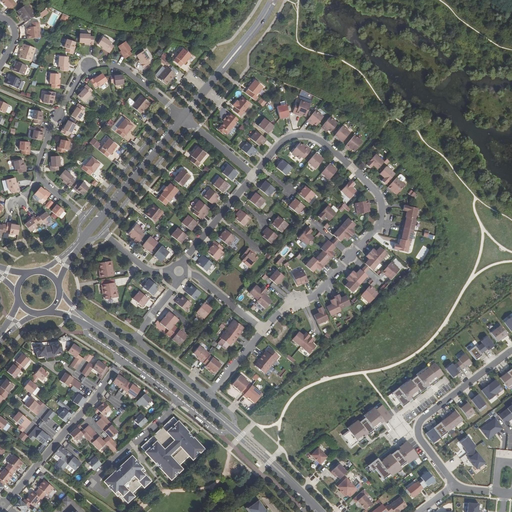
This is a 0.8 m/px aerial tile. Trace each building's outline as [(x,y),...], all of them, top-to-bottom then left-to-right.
[(12,0),(3,0),(1,2),(8,8),(8,7),(11,10),(17,4),(12,0)] [(21,17),(25,23),(36,15),(28,4),(17,11),(19,14),(21,17)] [(62,14),(60,20),(66,23),(68,17),(62,14)] [(28,39),(41,38),(39,27),(27,28),(27,31),(28,31),(28,35),(27,35),(28,39)] [(89,45),(93,45),(94,37),(89,37),(89,35),(79,34),(79,37),(79,43),(84,43),(89,43),(89,45)] [(106,51),(109,53),(113,46),(110,44),(111,42),(102,37),(98,45),(102,47),(106,50),(106,51)] [(72,55),(74,50),(73,50),(74,46),(76,43),(67,39),(64,47),(66,48),(65,52),(72,55)] [(122,56),(125,59),(131,54),(129,51),(131,50),(125,42),(118,47),(121,51),(123,55),(122,56)] [(21,51),(19,58),(31,62),(36,49),(23,44),(21,51)] [(190,55),(183,49),(173,61),(180,67),(183,64),(184,65),(187,61),(185,60),(189,55),(190,55)] [(141,64),(143,68),(149,64),(147,60),(149,59),(143,50),(136,55),(139,60),(142,64),(141,64)] [(60,71),(68,71),(68,67),(67,67),(67,62),(68,57),(59,56),(58,66),(60,67),(60,71)] [(158,61),(166,66),(169,63),(161,57),(158,61)] [(11,70),(24,75),(27,67),(16,63),(14,67),(13,67),(11,70)] [(167,67),(158,78),(166,85),(170,81),(175,75),(167,67)] [(51,88),(59,89),(59,84),(58,84),(59,80),(59,74),(50,74),(49,84),(52,84),(51,88)] [(89,81),(94,87),(97,85),(98,87),(107,81),(102,74),(97,77),(93,79),(93,78),(89,81)] [(18,89),(21,80),(8,75),(7,78),(9,79),(6,84),(18,89)] [(110,75),(111,83),(115,83),(115,85),(123,83),(122,75),(118,75),(114,76),(114,75),(110,75)] [(247,95),(255,101),(258,98),(255,96),(262,87),(255,81),(247,90),(250,92),(247,95)] [(92,90),(86,85),(83,88),(84,89),(81,92),(77,96),(83,102),(90,95),(89,93),(92,90)] [(54,97),(55,93),(47,91),(46,95),(44,95),(43,103),(52,104),(52,101),(53,97),(54,97)] [(91,96),(84,102),(87,105),(93,98),(91,96)] [(132,107),(140,114),(145,108),(146,107),(147,107),(150,103),(141,96),(132,107)] [(240,117),(252,103),(244,96),(239,102),(238,103),(236,102),(233,106),(237,109),(234,112),(240,117)] [(262,107),(267,102),(262,97),(257,102),(262,107)] [(0,111),(5,114),(8,105),(0,101),(0,111)] [(305,117),(310,105),(300,101),(299,104),(296,103),(292,113),(299,116),(300,114),(302,115),(305,117)] [(85,108),(78,103),(76,107),(77,108),(74,111),(71,116),(78,121),(84,113),(82,111),(85,108)] [(277,107),(280,119),(283,118),(285,117),(286,119),(290,118),(286,105),(277,107)] [(41,124),(42,120),(41,120),(41,116),(42,112),(33,110),(31,119),(34,119),(33,123),(41,124)] [(316,126),(323,117),(315,111),(307,121),(310,124),(311,122),(313,124),(316,126)] [(228,133),(236,124),(235,123),(238,120),(230,113),(227,117),(226,116),(223,119),(225,121),(223,124),(220,127),(218,130),(222,134),(224,132),(227,134),(228,133)] [(330,132),(337,124),(330,117),(321,128),(324,130),(326,129),(328,130),(330,132)] [(116,133),(123,138),(125,135),(126,135),(128,132),(133,126),(125,119),(117,128),(119,130),(116,133)] [(264,119),(258,126),(268,135),(271,132),(270,131),(272,129),(274,126),(264,119)] [(60,132),(67,136),(69,133),(71,133),(76,125),(68,121),(65,125),(63,129),(62,129),(60,132)] [(350,133),(342,126),(334,137),(337,139),(337,138),(339,140),(342,142),(350,133)] [(43,133),(44,129),(36,127),(36,131),(33,131),(32,139),(41,141),(41,137),(42,133),(43,133)] [(250,139),(259,146),(261,143),(262,142),(264,143),(267,140),(256,131),(250,139)] [(361,142),(354,136),(345,146),(348,149),(349,148),(354,152),(361,142)] [(99,151),(107,157),(109,154),(110,155),(114,151),(113,150),(114,149),(117,145),(109,139),(101,148),(102,148),(99,151)] [(57,147),(56,152),(64,153),(65,150),(68,150),(69,142),(60,140),(59,144),(59,147),(57,147)] [(29,155),(29,150),(28,150),(29,146),(29,143),(20,141),(19,150),(22,150),(21,154),(29,155)] [(241,150),(250,157),(252,154),(253,153),(255,155),(257,151),(247,143),(241,150)] [(311,151),(305,146),(304,147),(302,145),(299,143),(291,153),(299,159),(301,157),(304,159),(311,151)] [(190,161),(197,167),(200,163),(199,162),(206,154),(198,147),(191,156),(193,158),(190,161)] [(316,152),(307,163),(315,169),(323,159),(320,157),(318,156),(319,155),(316,152)] [(366,165),(370,168),(373,165),(377,169),(382,164),(384,162),(375,154),(366,165)] [(50,171),(58,171),(58,166),(60,166),(59,156),(51,157),(51,162),(51,167),(50,167),(50,171)] [(95,169),(100,164),(92,158),(85,166),(84,166),(81,169),(86,172),(90,176),(92,173),(93,173),(96,170),(95,169)] [(285,176),(292,168),(281,159),(279,162),(280,163),(278,165),(276,168),(285,176)] [(18,173),(26,172),(25,168),(24,168),(23,164),(22,160),(14,162),(15,169),(17,169),(18,173)] [(330,163),(321,174),(329,180),(336,171),(334,169),(332,167),(333,166),(330,163)] [(228,165),(222,173),(232,182),(235,179),(234,178),(235,176),(238,173),(228,165)] [(385,185),(395,174),(386,167),(380,173),(380,174),(384,178),(381,181),(385,185)] [(174,180),(182,187),(190,176),(182,169),(179,174),(177,176),(174,180)] [(69,187),(74,181),(71,178),(72,177),(65,170),(59,177),(63,180),(67,183),(66,184),(69,187)] [(392,183),(388,187),(391,190),(391,189),(394,191),(397,194),(405,185),(402,182),(397,177),(392,183)] [(12,193),(19,191),(18,187),(17,188),(16,183),(15,178),(6,180),(8,190),(10,189),(12,193)] [(219,178),(213,185),(223,194),(226,191),(225,190),(226,188),(228,185),(219,178)] [(258,188),(268,197),(274,189),(265,181),(263,184),(261,186),(260,185),(258,188)] [(350,181),(341,191),(349,199),(355,192),(356,191),(351,187),(354,184),(350,181)] [(73,189),(76,191),(77,190),(80,193),(83,196),(89,188),(82,183),(81,185),(78,182),(73,189)] [(158,199),(165,205),(168,202),(169,202),(178,191),(170,184),(167,187),(166,187),(163,191),(160,195),(161,196),(158,199)] [(50,194),(47,191),(46,192),(43,190),(40,187),(34,194),(41,200),(42,198),(45,200),(50,194)] [(297,194),(308,203),(315,195),(305,187),(303,189),(301,192),(300,191),(297,194)] [(218,196),(210,189),(203,197),(213,206),(216,202),(214,201),(216,199),(218,196)] [(248,200),(258,209),(264,201),(255,193),(253,196),(251,198),(250,197),(248,200)] [(298,214),(304,206),(294,198),(291,201),(292,202),(288,206),(298,214)] [(45,206),(48,209),(53,203),(50,200),(45,206)] [(201,220),(206,214),(205,213),(207,211),(209,209),(199,200),(192,209),(195,211),(193,213),(201,220)] [(355,203),(357,215),(370,212),(369,208),(368,205),(369,204),(368,201),(362,202),(355,203)] [(64,210),(56,205),(51,211),(58,217),(64,210)] [(145,215),(155,223),(163,213),(154,205),(150,210),(151,210),(149,212),(148,211),(145,215)] [(318,217),(322,220),(324,217),(329,221),(335,214),(327,206),(318,217)] [(407,212),(405,217),(406,218),(415,220),(418,209),(404,206),(403,211),(407,212)] [(235,219),(244,226),(250,218),(240,210),(237,213),(239,214),(237,217),(235,219)] [(39,216),(35,218),(38,223),(40,225),(43,223),(45,224),(51,219),(46,212),(43,214),(40,217),(39,216)] [(181,223),(191,231),(193,228),(195,226),(196,227),(198,224),(188,215),(181,223)] [(33,216),(30,219),(31,220),(27,222),(24,224),(30,232),(37,227),(35,225),(38,223),(35,218),(33,216)] [(270,224),(281,233),(288,225),(278,216),(276,219),(274,221),(273,220),(270,224)] [(351,236),(354,232),(351,229),(355,225),(348,218),(340,227),(351,236)] [(403,228),(413,231),(416,220),(415,220),(406,218),(405,222),(405,225),(403,224),(403,228)] [(12,223),(7,223),(7,225),(6,231),(10,231),(10,234),(18,235),(19,226),(15,225),(12,225),(12,223)] [(132,239),(137,244),(144,235),(142,233),(144,231),(136,224),(128,234),(130,236),(132,238),(132,239)] [(351,236),(340,227),(333,235),(339,241),(340,242),(344,237),(347,240),(351,236)] [(171,236),(180,243),(182,241),(184,239),(185,240),(188,237),(177,228),(171,236)] [(262,237),(271,244),(277,236),(267,228),(264,231),(266,232),(264,234),(262,237)] [(308,228),(298,238),(307,246),(308,244),(312,239),(313,238),(309,234),(312,231),(308,228)] [(410,242),(411,242),(413,231),(403,228),(402,232),(403,233),(402,235),(401,240),(410,242)] [(217,237),(228,246),(235,238),(225,230),(223,232),(221,235),(220,234),(217,237)] [(149,253),(157,243),(150,237),(142,246),(144,248),(146,250),(146,251),(149,253)] [(394,249),(407,253),(410,242),(401,240),(400,239),(399,245),(395,244),(394,249)] [(214,241),(209,247),(211,248),(209,250),(207,252),(216,261),(223,252),(221,250),(223,248),(214,241)] [(331,252),(335,247),(328,241),(320,249),(322,251),(323,251),(331,258),(334,254),(331,252)] [(169,253),(161,246),(153,257),(156,259),(157,258),(161,262),(169,253)] [(423,246),(416,258),(422,261),(429,249),(423,246)] [(369,253),(380,262),(387,254),(381,248),(380,247),(376,252),(373,249),(369,253)] [(242,261),(250,268),(258,258),(253,254),(254,253),(248,248),(241,257),(244,259),(242,261)] [(330,257),(323,251),(322,251),(315,259),(323,266),(326,264),(325,263),(327,261),(330,257)] [(369,259),(365,264),(372,270),(380,262),(369,253),(366,256),(369,259)] [(198,264),(206,272),(213,264),(202,255),(200,259),(201,260),(199,262),(198,264)] [(315,259),(313,257),(305,266),(312,271),(312,272),(317,268),(320,270),(323,266),(315,259)] [(100,278),(114,276),(111,261),(99,263),(100,269),(101,273),(99,273),(100,278)] [(386,268),(382,273),(385,275),(385,274),(388,276),(391,279),(399,270),(391,262),(386,268)] [(302,269),(292,274),(297,286),(301,284),(304,283),(304,284),(308,282),(305,276),(302,269)] [(349,275),(359,284),(367,276),(360,270),(359,269),(356,274),(352,271),(349,275)] [(277,271),(277,270),(269,279),(277,286),(280,283),(279,282),(281,280),(284,277),(277,271)] [(349,281),(344,286),(352,292),(359,284),(349,275),(345,279),(349,281)] [(158,287),(149,280),(143,287),(153,296),(155,293),(154,291),(156,289),(158,287)] [(105,299),(118,297),(115,283),(101,285),(102,290),(104,290),(104,294),(105,299)] [(200,293),(192,285),(189,288),(188,289),(187,288),(184,291),(195,300),(200,293)] [(260,289),(256,285),(249,293),(257,300),(264,293),(267,290),(263,286),(260,289)] [(361,296),(369,303),(378,294),(375,291),(372,289),(373,288),(370,285),(366,290),(361,296)] [(149,300),(139,291),(133,299),(142,307),(144,304),(146,302),(147,303),(149,300)] [(257,300),(257,301),(265,309),(265,308),(271,302),(268,299),(266,297),(267,296),(264,293),(257,300)] [(335,298),(340,309),(350,305),(346,297),(346,296),(340,298),(338,295),(334,297),(335,298)] [(191,304),(182,297),(180,299),(179,300),(178,299),(175,302),(185,311),(191,304)] [(332,304),(326,307),(330,316),(340,311),(335,298),(330,300),(332,304)] [(204,319),(211,310),(209,308),(207,306),(208,305),(204,302),(196,313),(204,319)] [(319,313),(313,315),(318,324),(328,320),(322,307),(317,309),(319,313)] [(169,331),(179,320),(168,311),(162,318),(163,318),(160,323),(169,331)] [(233,334),(238,337),(240,334),(239,334),(241,331),(244,328),(234,320),(227,329),(233,334)] [(508,335),(500,326),(491,333),(497,341),(503,336),(504,337),(504,338),(508,335)] [(179,346),(187,336),(185,334),(183,332),(183,331),(180,329),(172,339),(179,346)] [(227,329),(220,338),(230,346),(233,342),(234,340),(235,340),(238,337),(233,334),(227,329)] [(292,340),(301,347),(310,336),(306,333),(303,336),(298,332),(292,340)] [(310,336),(301,347),(309,354),(316,346),(311,343),(314,339),(310,336)] [(488,351),(494,346),(487,337),(481,342),(482,343),(479,345),(484,352),(487,350),(488,351)] [(48,347),(50,357),(54,357),(53,355),(55,354),(63,353),(61,344),(51,345),(52,346),(48,347)] [(74,360),(79,364),(83,359),(78,355),(81,349),(73,344),(68,352),(76,357),(74,360)] [(484,352),(479,345),(476,347),(475,346),(468,351),(475,360),(482,355),(481,354),(484,352)] [(200,360),(203,363),(209,356),(210,355),(199,346),(193,354),(198,357),(201,359),(200,360)] [(45,347),(35,348),(37,358),(44,357),(46,356),(47,358),(50,357),(48,347),(45,347)] [(272,365),(279,357),(269,348),(266,352),(265,354),(264,353),(261,356),(266,360),(272,365)] [(15,364),(21,368),(23,365),(24,366),(30,359),(23,353),(16,361),(17,361),(15,364)] [(83,359),(89,362),(92,357),(90,355),(87,353),(83,359)] [(465,368),(471,363),(464,354),(458,359),(459,360),(456,362),(461,369),(464,367),(465,368)] [(215,373),(221,365),(212,358),(209,356),(203,363),(206,365),(206,366),(209,368),(212,371),(215,373)] [(266,360),(261,356),(259,359),(259,360),(257,362),(255,366),(265,374),(272,365),(266,360)] [(70,366),(76,369),(79,364),(74,360),(70,365),(70,366)] [(98,377),(101,379),(109,368),(108,368),(98,361),(94,366),(102,371),(98,377)] [(89,362),(85,368),(90,371),(94,366),(89,362)] [(461,369),(456,362),(453,365),(452,364),(446,369),(452,378),(459,373),(458,372),(461,369)] [(410,379),(388,396),(396,407),(400,404),(402,407),(409,402),(410,403),(413,401),(412,399),(426,388),(427,390),(431,387),(429,386),(438,380),(437,379),(444,374),(435,363),(428,368),(427,366),(416,375),(417,376),(411,380),(410,379)] [(6,373),(13,379),(19,372),(18,371),(21,368),(15,364),(13,366),(12,365),(6,373)] [(34,375),(42,381),(48,373),(41,367),(34,375)] [(81,373),(87,377),(90,371),(85,368),(81,373)] [(511,383),(511,379),(506,371),(503,374),(503,375),(502,376),(500,378),(507,387),(511,383)] [(75,388),(79,382),(65,373),(61,379),(60,381),(68,386),(70,383),(73,386),(75,388)] [(118,391),(121,393),(129,382),(118,375),(113,383),(120,388),(118,391)] [(240,375),(232,385),(241,392),(241,391),(244,394),(251,386),(248,383),(249,383),(240,375)] [(0,388),(0,390),(7,397),(9,394),(7,393),(14,386),(6,379),(0,387),(1,387),(0,388)] [(24,388),(31,394),(37,387),(30,380),(24,388)] [(490,382),(487,384),(495,395),(502,390),(495,380),(493,382),(491,383),(490,382)] [(129,382),(121,393),(125,395),(127,392),(134,398),(140,390),(129,382)] [(495,395),(487,384),(484,386),(485,388),(483,389),(481,391),(489,400),(495,395)] [(251,386),(244,394),(243,396),(246,398),(247,397),(254,403),(262,394),(252,385),(251,386)] [(82,396),(84,393),(78,389),(75,388),(73,386),(71,389),(78,394),(73,402),(79,406),(81,407),(86,399),(82,396)] [(464,391),(470,399),(474,396),(469,388),(464,391)] [(137,404),(139,407),(142,404),(145,407),(152,401),(145,394),(138,400),(139,402),(137,404)] [(479,411),(486,405),(479,396),(475,399),(474,397),(471,400),(479,411)] [(24,405),(37,415),(41,410),(36,406),(38,404),(30,398),(26,403),(24,405)] [(36,406),(41,410),(45,405),(40,401),(38,404),(36,406)] [(58,416),(66,422),(72,415),(67,411),(70,409),(70,408),(62,402),(60,401),(58,403),(64,409),(58,416)] [(105,423),(108,426),(110,423),(104,416),(110,409),(104,402),(97,409),(101,414),(98,416),(100,418),(101,418),(105,423)] [(391,417),(380,403),(363,415),(365,417),(359,422),(357,420),(347,428),(349,430),(342,435),(351,446),(357,441),(358,443),(366,437),(364,436),(367,433),(368,434),(374,429),(375,430),(382,425),(381,423),(384,421),(385,422),(391,417)] [(467,418),(474,413),(467,403),(465,405),(463,406),(462,405),(459,407),(467,418)] [(511,404),(498,415),(506,426),(509,423),(508,421),(511,417),(511,404)] [(46,415),(48,417),(51,419),(55,414),(50,409),(46,415)] [(426,434),(433,443),(462,421),(455,411),(451,414),(450,413),(444,418),(445,419),(436,426),(435,425),(429,430),(430,430),(426,434)] [(22,423),(27,427),(31,422),(19,412),(17,414),(12,419),(20,425),(22,423)] [(137,413),(135,416),(137,418),(134,421),(140,428),(147,421),(141,414),(139,415),(137,413)] [(173,417),(141,447),(145,452),(155,463),(156,462),(161,468),(160,469),(171,480),(182,469),(179,466),(189,456),(192,460),(204,449),(193,438),(192,439),(187,434),(188,432),(178,421),(177,422),(173,417)] [(96,423),(100,428),(105,423),(101,418),(100,418),(96,423)] [(503,428),(495,418),(481,429),(487,438),(495,432),(496,433),(503,428)] [(20,425),(18,428),(23,432),(27,427),(22,423),(20,425)] [(106,439),(116,450),(119,447),(111,438),(118,432),(111,425),(104,432),(108,436),(106,439)] [(32,432),(37,436),(41,431),(39,429),(36,427),(32,432)] [(81,432),(77,428),(70,434),(72,437),(76,441),(83,435),(90,442),(93,440),(90,437),(86,432),(84,430),(81,432)] [(86,432),(90,437),(95,433),(91,428),(86,432)] [(35,453),(38,456),(48,444),(45,442),(49,437),(41,431),(37,436),(35,438),(42,444),(35,453)] [(23,432),(19,437),(24,442),(28,437),(28,436),(23,432)] [(28,437),(33,441),(35,438),(37,436),(32,432),(28,436),(28,437)] [(464,432),(455,439),(458,443),(467,437),(464,432)] [(92,443),(98,450),(105,444),(113,453),(116,450),(106,439),(103,441),(99,437),(92,443)] [(447,444),(453,455),(462,451),(456,439),(447,444)] [(408,464),(418,456),(407,441),(399,447),(400,448),(397,450),(391,455),(390,454),(383,460),(381,462),(378,458),(368,466),(372,471),(375,469),(383,479),(390,474),(391,476),(402,469),(400,466),(406,462),(408,464)] [(58,470),(67,459),(64,457),(68,452),(63,449),(60,446),(54,454),(61,460),(55,468),(58,470)] [(318,448),(311,455),(314,458),(315,457),(317,460),(317,461),(320,464),(327,457),(318,448)] [(485,463),(474,448),(467,453),(470,458),(468,459),(471,462),(470,462),(473,467),(474,466),(476,469),(485,463)] [(16,469),(17,470),(23,463),(20,461),(13,455),(7,462),(9,463),(16,469)] [(91,456),(89,458),(91,461),(87,463),(94,470),(101,464),(95,457),(93,458),(91,456)] [(121,496),(127,503),(151,481),(145,475),(144,475),(142,473),(145,471),(131,456),(119,467),(120,468),(116,471),(104,482),(117,496),(120,494),(122,496),(121,496)] [(68,465),(75,471),(81,463),(73,457),(70,461),(67,459),(58,470),(61,473),(68,465)] [(14,472),(16,469),(9,463),(6,466),(14,472)] [(339,464),(331,472),(333,475),(335,474),(337,475),(340,479),(347,472),(339,464)] [(323,465),(316,471),(323,479),(330,473),(323,465)] [(11,475),(14,472),(6,466),(4,469),(11,475)] [(0,479),(5,483),(6,484),(12,476),(11,475),(4,469),(0,474),(0,479)] [(357,490),(352,484),(352,483),(350,481),(349,481),(346,478),(337,487),(340,490),(343,493),(342,494),(345,497),(348,494),(350,497),(357,490)] [(45,493),(46,494),(52,487),(49,485),(42,479),(36,486),(37,487),(38,488),(44,493),(45,493)] [(406,490),(412,497),(415,496),(418,494),(421,491),(420,490),(423,488),(418,482),(415,484),(415,483),(406,490)] [(35,490),(42,495),(44,493),(38,488),(37,487),(35,490)] [(366,510),(372,504),(364,495),(366,492),(363,489),(352,499),(355,503),(357,501),(366,510)] [(39,497),(40,498),(42,495),(35,490),(33,493),(38,497),(39,497)] [(31,505),(32,505),(39,497),(38,497),(33,493),(30,491),(24,499),(31,505)] [(61,501),(66,506),(72,501),(67,496),(61,501)] [(388,511),(398,511),(399,511),(401,509),(402,509),(407,506),(400,497),(389,506),(388,504),(384,507),(388,511)] [(14,507),(20,511),(21,511),(26,506),(30,509),(33,506),(32,505),(31,505),(24,499),(23,498),(21,501),(19,500),(14,507)] [(266,511),(257,500),(247,508),(249,511),(266,511)] [(468,503),(467,511),(477,511),(478,510),(479,504),(468,503)]
